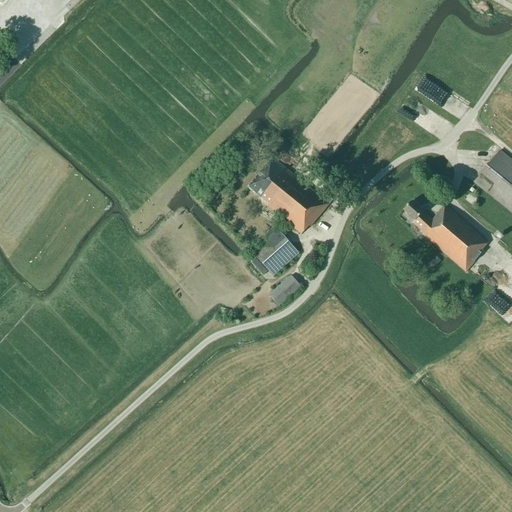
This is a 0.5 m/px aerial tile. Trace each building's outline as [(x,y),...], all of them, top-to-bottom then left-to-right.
[(511,213),(511,161),(500,151),(474,183),(511,213)] [(271,160),(248,187),(267,203),(266,206),(301,235),(309,226),(310,227),(332,201),(324,194),(321,198),(273,158),(271,160)] [(423,235),(466,273),(483,251),(482,250),(488,243),(445,205),(433,220),(412,201),(404,210),(415,221),(413,223),(424,234),(423,235)] [(252,253),(273,276),(298,253),(278,231),(252,253)] [(260,263),(256,266),(263,274),(267,271),(260,263)] [(269,295),(278,306),(300,287),(291,276),(269,295)]
